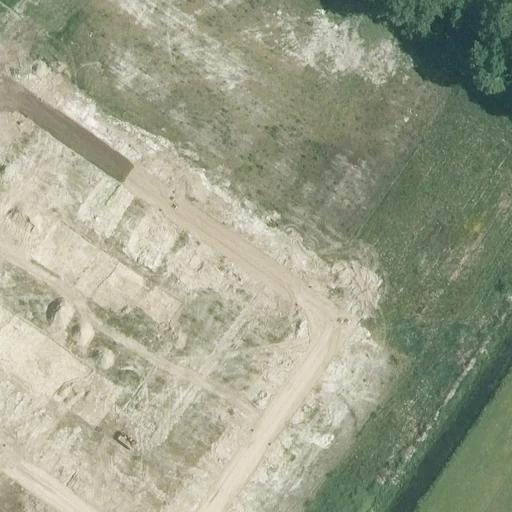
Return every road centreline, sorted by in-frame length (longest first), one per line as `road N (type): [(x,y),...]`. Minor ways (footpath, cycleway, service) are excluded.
road 1 (residential): [(336,318),(0,85)]
road 2 (residential): [(336,318),(204,511)]
